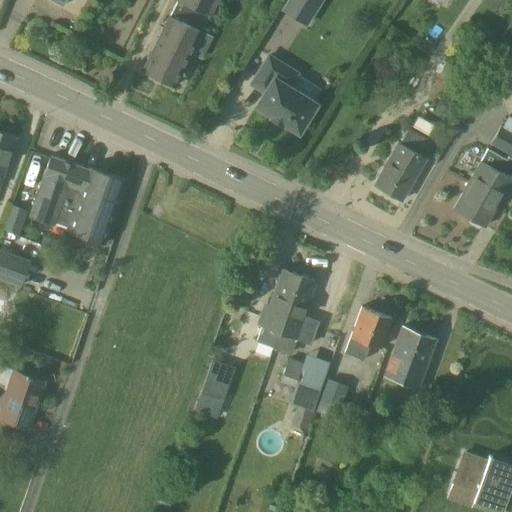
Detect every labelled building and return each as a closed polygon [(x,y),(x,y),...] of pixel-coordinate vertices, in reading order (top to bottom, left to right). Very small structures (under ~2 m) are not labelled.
[(73,0),(43,0),(67,12),(73,0)] [(175,85),(217,0),(177,0),(143,70),(175,85)] [(288,0),(283,9),(306,23),(319,0),(288,0)] [(480,86),(499,97),(511,75),(511,49),(506,46),(480,86)] [(288,86),(296,73),(268,56),(251,83),(265,91),(257,105),(273,115),(271,118),(281,124),(282,121),(298,131),(315,103),(288,86)] [(511,155),(511,131),(500,125),(490,144),(511,155)] [(426,157),(425,156),(434,142),(408,128),(400,142),(399,141),(374,185),(401,200),(426,157)] [(0,130),(0,184),(16,136),(0,130)] [(511,157),(509,156),(507,159),(488,148),(454,209),(485,226),(511,178),(511,157)] [(30,215),(66,228),(88,167),(51,154),(30,215)] [(88,167),(66,228),(104,242),(126,181),(88,167)] [(4,229),(20,233),(26,207),(9,203),(4,229)] [(31,263),(0,251),(0,279),(22,288),(31,263)] [(256,341),(275,348),(300,275),(282,268),(256,341)] [(300,275),(275,348),(290,353),(316,281),(300,275)] [(361,306),(350,336),(344,352),(364,360),(371,344),(381,348),(392,317),(361,306)] [(418,386),(435,338),(401,326),(384,374),(418,386)] [(223,401),(236,367),(212,358),(200,393),(223,401)] [(302,364),(287,358),(278,383),(293,389),(302,364)] [(0,417),(29,428),(45,381),(13,370),(0,407),(0,417)] [(317,410),(337,417),(347,386),(328,379),(317,410)] [(313,413),(295,407),(289,427),(306,432),(313,413)] [(454,475),(450,487),(473,494),(471,503),(495,511),(500,511),(511,476),(511,467),(486,458),(484,465),(460,457),(457,468),(456,467),(454,475)]
